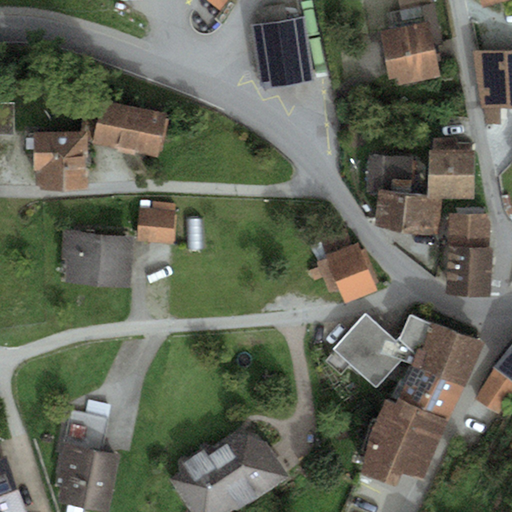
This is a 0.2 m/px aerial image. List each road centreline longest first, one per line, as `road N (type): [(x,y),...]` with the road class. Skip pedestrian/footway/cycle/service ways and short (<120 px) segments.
road 1 (residential): [(429,296),(303,318),(72,335),(33,347),(13,357),(4,377),(24,458)]
road 2 (residential): [(429,296),(373,240),(303,149),(255,113),(204,92)]
road 3 (residential): [(507,235),(456,0)]
road 4 (residential): [(413,511),(504,313)]
road 5 (tertiary): [(168,76),(78,35),(0,25)]
